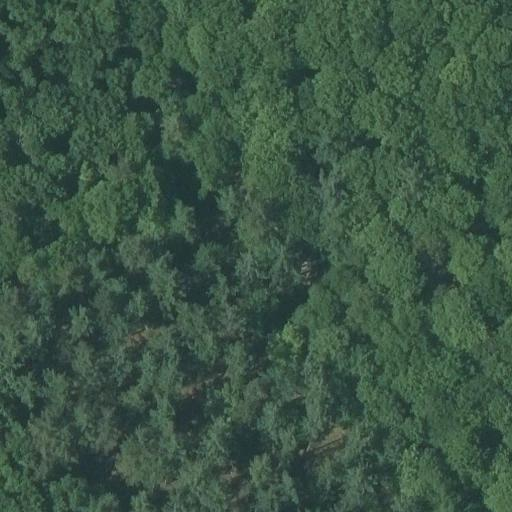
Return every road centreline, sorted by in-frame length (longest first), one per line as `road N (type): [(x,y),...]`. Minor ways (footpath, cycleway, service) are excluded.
road 1 (track): [(245,168),(462,511)]
road 2 (track): [(245,168),(0,297)]
road 3 (track): [(158,59),(245,168)]
